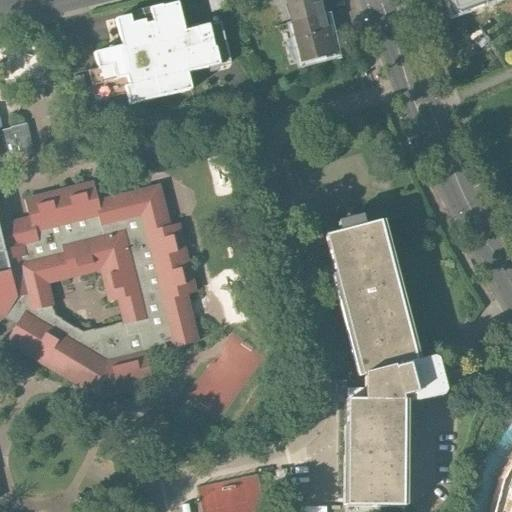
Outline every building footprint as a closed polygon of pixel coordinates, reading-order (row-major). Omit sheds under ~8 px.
[(228,8),(225,0),(207,0),(211,13),(228,8)] [(288,0),(294,24),(323,16),(319,0),(288,0)] [(454,0),(460,16),(508,0),(454,0)] [(126,95),(129,106),(192,91),(188,74),(230,63),(220,23),(198,29),(197,26),(184,29),(178,5),(162,9),(161,7),(149,10),(153,24),(145,26),(144,22),(131,25),(129,18),(115,21),(122,47),(94,54),(98,70),(101,84),(127,78),(129,87),(124,88),(126,95)] [(323,16),(294,24),(304,62),(333,55),(323,16)] [(124,88),(129,87),(127,78),(101,84),(98,70),(88,72),(95,103),(126,95),(124,88)] [(83,76),(72,79),(75,91),(86,88),(83,76)] [(25,125),(2,131),(3,136),(10,161),(33,155),(25,125)] [(185,297),(195,294),(178,227),(169,229),(159,189),(98,204),(93,185),(25,202),(29,220),(0,227),(0,322),(2,319),(16,328),(9,339),(11,346),(99,400),(152,387),(145,356),(166,351),(165,345),(172,343),(172,345),(177,348),(197,343),(185,297)] [(404,402),(402,402),(401,398),(444,387),(437,361),(434,359),(417,363),(381,223),(325,237),(361,378),(364,377),(364,402),(347,402),(346,508),(403,508),(404,402)] [(232,408),(238,367),(204,361),(197,403),(232,408)] [(511,511),(511,462),(502,477),(492,511),(511,511)]
